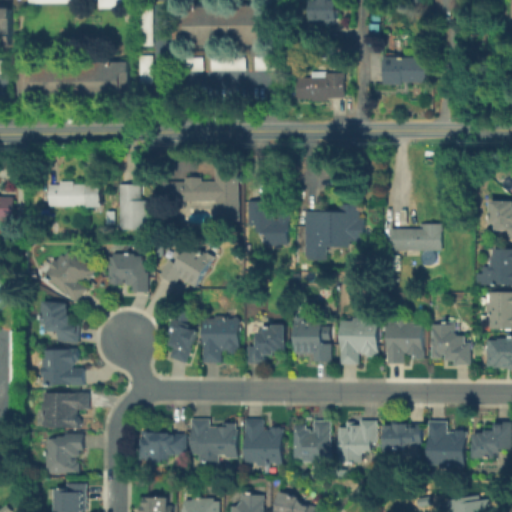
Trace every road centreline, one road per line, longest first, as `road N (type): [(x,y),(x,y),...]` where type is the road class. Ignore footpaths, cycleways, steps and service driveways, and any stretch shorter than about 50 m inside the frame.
road 1 (residential): [(511,394),(147,392)]
road 2 (tertiary): [(280,132),(0,134)]
road 3 (tertiary): [(511,129),(280,132)]
road 4 (residential): [(147,392),(119,426),(116,511)]
